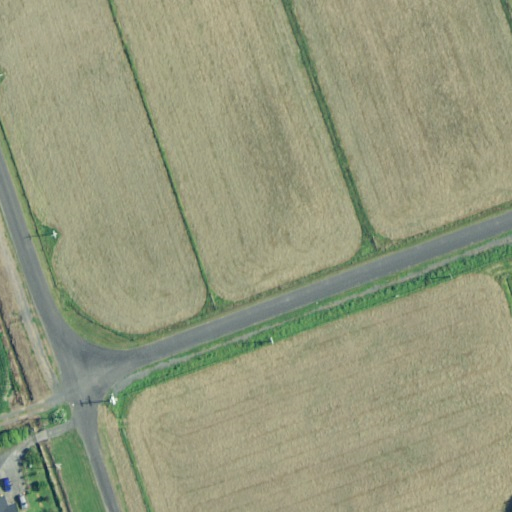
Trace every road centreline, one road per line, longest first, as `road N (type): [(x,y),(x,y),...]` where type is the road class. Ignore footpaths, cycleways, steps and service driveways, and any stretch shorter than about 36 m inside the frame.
road 1 (residential): [(70,380),(511,219)]
road 2 (unclassified): [(70,380),(0,174)]
road 3 (unclassified): [(115,511),(70,380)]
